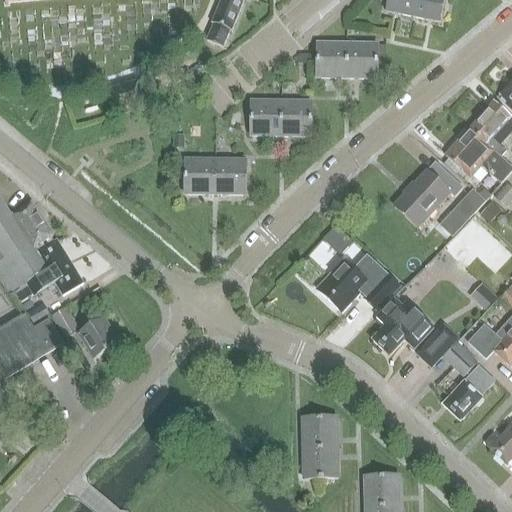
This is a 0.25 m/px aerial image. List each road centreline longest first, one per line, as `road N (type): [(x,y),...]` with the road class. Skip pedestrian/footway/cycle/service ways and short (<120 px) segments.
road 1 (residential): [(202,310),(355,152),(511,20)]
road 2 (residential): [(494,511),(365,387),(202,310)]
road 3 (residential): [(26,511),(202,310)]
road 4 (residential): [(202,310),(0,139)]
